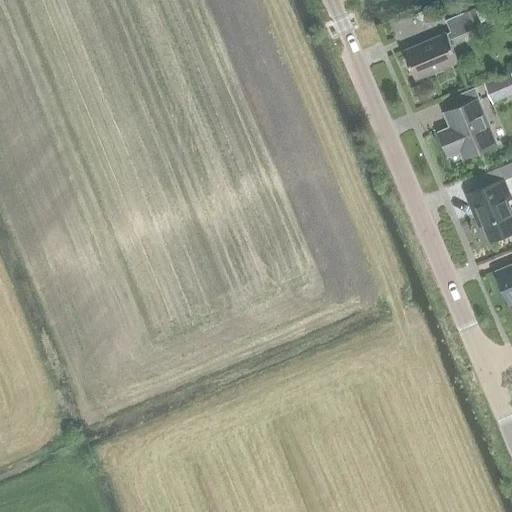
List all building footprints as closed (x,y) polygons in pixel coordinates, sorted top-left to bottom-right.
[(444,20),(452,38),(482,26),(481,22),(488,19),(483,7),(476,10),(474,7),(444,20)] [(403,51),(415,79),(458,61),(446,33),(403,51)] [(511,73),(511,71),(483,82),(489,99),(507,91),(509,96),(511,95),(511,73)] [(478,99),(444,113),(450,127),(439,131),(448,155),(460,151),(462,157),(496,143),(478,99)] [(483,186),(465,194),(471,209),(476,208),(482,222),(489,240),(511,230),(511,211),(507,199),(511,197),(503,178),(511,174),(511,160),(487,171),(492,183),(483,186)] [(511,264),(495,272),(508,303),(511,301),(511,264)]
